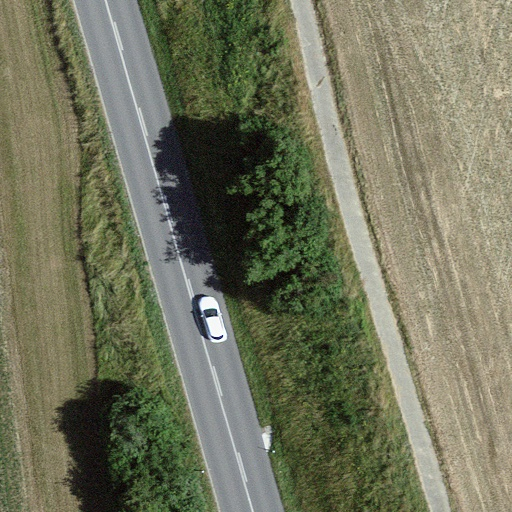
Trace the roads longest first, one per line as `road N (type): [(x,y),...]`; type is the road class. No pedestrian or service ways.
road 1 (tertiary): [(142,0),(293,511)]
road 2 (track): [(286,0),(435,511)]
